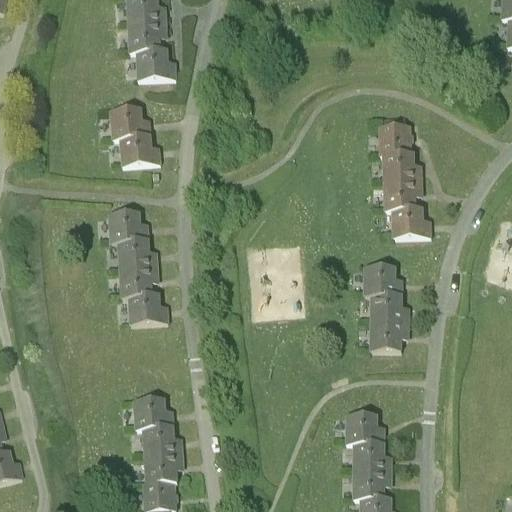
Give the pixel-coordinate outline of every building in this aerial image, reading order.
[(511,0),(502,0),(501,26),(508,26),(511,26),(511,0)] [(159,1),(156,1),(126,4),(128,32),(167,30),(167,16),(166,12),(160,13),(159,1)] [(129,59),(136,58),(161,56),(161,45),(168,45),(168,40),(167,30),(128,32),(129,59)] [(169,55),(161,56),(136,58),(137,86),(177,84),(176,70),(176,68),(169,68),(169,55)] [(112,146),(119,145),(151,142),(150,129),(150,125),(143,126),(142,114),(110,117),(112,146)] [(380,162),(383,162),(412,159),(412,142),(411,132),(407,132),(406,124),(385,124),(385,132),(379,132),(380,162)] [(151,142),(119,145),(122,172),(161,169),(160,157),(160,153),(152,153),(151,142)] [(415,159),(412,159),(383,162),(383,190),(423,190),(422,175),(422,171),(415,171),(415,159)] [(384,217),(392,217),(417,214),(416,203),(423,203),(423,199),(423,190),(383,190),(384,217)] [(424,214),(417,214),(392,217),(393,243),(432,243),(431,230),(431,226),(424,227),(424,214)] [(110,249),(117,249),(150,246),(149,233),(149,229),(142,230),(141,218),(108,220),(110,249)] [(119,277),(158,275),(157,261),(157,257),(151,257),(150,246),(117,249),(119,277)] [(364,302),(371,302),(403,302),(403,289),(403,285),(397,285),(397,273),(364,272),(364,302)] [(121,304),(128,303),(153,300),(152,289),(159,288),(159,285),(158,275),(119,277),(121,304)] [(161,299),(153,300),(128,303),(130,331),(169,328),(169,316),(168,312),(161,312),(161,299)] [(371,302),(370,331),(410,332),(410,316),(410,314),(403,313),(403,302),(371,302)] [(410,332),(370,331),(370,357),(402,357),(402,345),(410,345),(410,341),(410,332)] [(134,436),(142,435),(175,434),(174,419),(174,416),(167,416),(166,405),(133,407),(134,436)] [(346,450),(353,450),(386,450),(385,436),(385,433),(379,433),(378,421),(346,420),(346,450)] [(144,463),(184,462),(183,444),(176,444),(175,434),(142,435),(144,463)] [(353,478),(393,478),(393,465),(393,461),(386,461),(386,450),(353,450),(353,478)] [(9,457),(2,459),(0,459),(0,488),(23,483),(20,471),(19,468),(12,469),(9,457)] [(144,463),(145,488),(175,488),(178,488),(177,475),(184,475),(184,471),(184,462),(144,463)] [(353,505),(360,505),(386,503),(385,492),(392,492),(392,489),(393,478),(353,478),(353,505)] [(176,511),(176,504),(175,488),(145,488),(143,488),(143,511),(176,511)] [(392,511),(393,503),(386,503),(360,505),(359,511),(392,511)]
